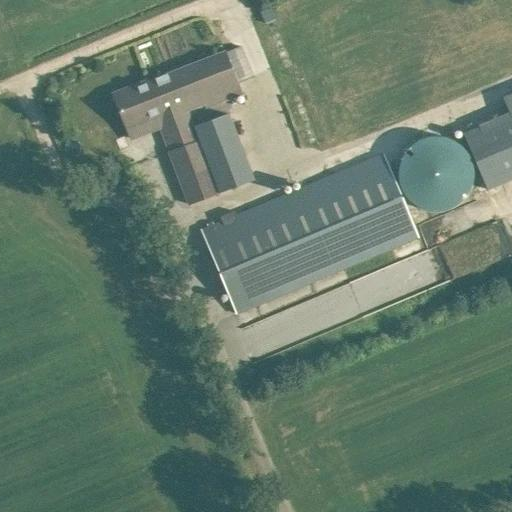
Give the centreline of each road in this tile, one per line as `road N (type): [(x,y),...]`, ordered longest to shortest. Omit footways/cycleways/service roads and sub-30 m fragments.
road 1 (track): [(172,312),(122,203),(69,194),(19,84)]
road 2 (track): [(0,92),(224,0)]
